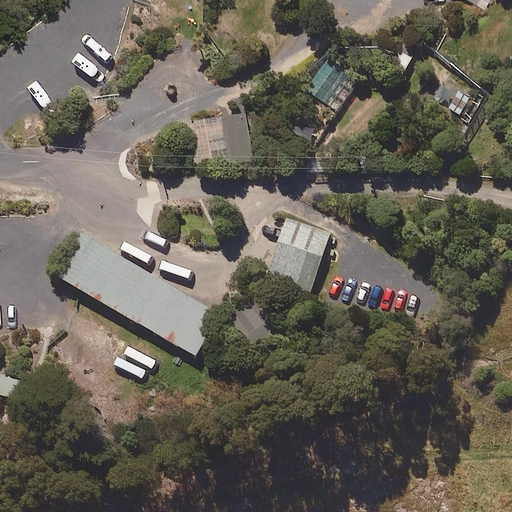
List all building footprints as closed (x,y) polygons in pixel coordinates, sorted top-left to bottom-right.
[(467,0),(486,11),(492,0),(467,0)] [(416,55),(405,48),(395,64),(406,71),(416,55)] [(360,84),(327,59),(304,90),(336,114),(360,84)] [(472,99),(460,92),(450,109),(461,116),(472,99)] [(252,162),(249,120),(192,124),(195,167),(252,162)] [(321,135),(298,124),(293,134),(315,145),(321,135)] [(331,236),(287,221),(265,289),(309,304),(331,236)] [(221,317),(86,241),(62,282),(197,359),(221,317)] [(287,321),(264,291),(226,322),(250,351),(287,321)] [(28,383),(0,378),(0,397),(25,402),(28,383)]
